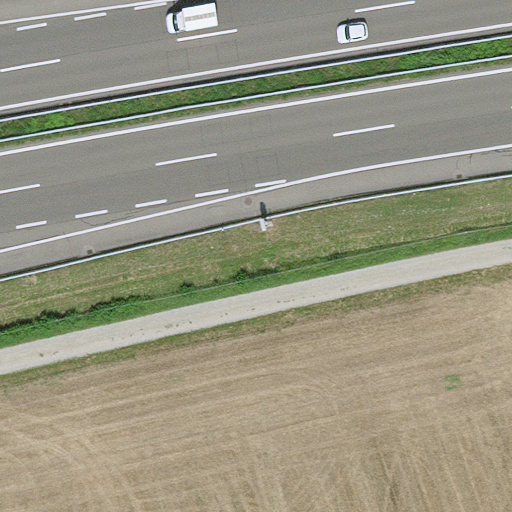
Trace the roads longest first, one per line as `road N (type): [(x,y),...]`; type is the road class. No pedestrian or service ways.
road 1 (track): [(511,251),(0,366)]
road 2 (motorway): [(0,194),(511,109)]
road 3 (motorway): [(440,0),(0,72)]
